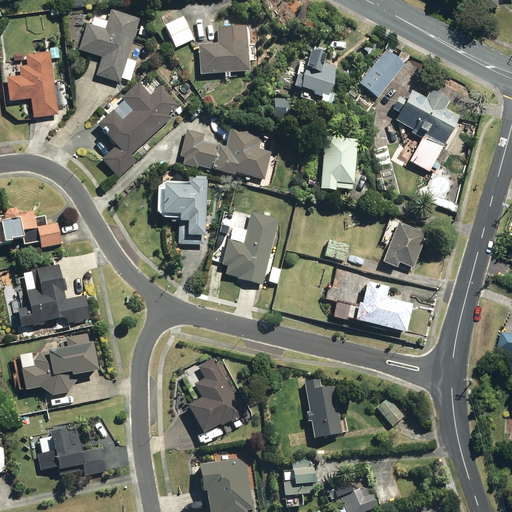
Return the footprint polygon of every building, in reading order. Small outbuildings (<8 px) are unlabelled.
[(485,0),(486,10),(503,9),(502,0),(485,0)] [(299,24),(315,32),(326,10),(309,2),(299,24)] [(98,78),(121,84),(141,19),(112,11),(107,30),(89,25),(80,52),(103,59),(98,78)] [(167,26),(177,49),(195,41),(185,18),(167,26)] [(138,36),(145,37),(147,29),(140,27),(138,36)] [(200,47),(202,76),(251,72),(248,27),(218,29),(219,45),(200,47)] [(381,46),(372,39),(364,49),(373,56),(381,46)] [(33,100),(35,120),(59,117),(51,52),(27,56),(28,67),(20,68),(21,77),(8,78),(11,103),(33,100)] [(361,85),(379,99),(405,66),(387,52),(361,85)] [(318,108),(334,112),(338,97),(331,95),(338,68),(328,65),(329,57),(313,53),(309,70),(308,70),(306,78),(301,77),(298,89),(321,95),(318,108)] [(103,161),(120,180),(138,163),(132,156),(172,119),(170,117),(180,106),(162,87),(152,97),(140,84),(123,100),(135,113),(124,122),(115,112),(99,127),(118,147),(103,161)] [(412,163),(431,174),(462,118),(447,110),(452,102),(433,92),(429,101),(414,93),(409,103),(402,99),(396,111),(403,114),(399,122),(427,137),(412,163)] [(289,101),(275,99),(273,118),(287,119),(289,101)] [(176,112),(180,115),(184,111),(180,107),(176,112)] [(238,175),(266,182),(273,154),(260,151),(264,136),(233,130),(228,149),(204,144),(206,135),(188,131),(182,158),(186,159),(184,166),(199,169),(200,167),(237,177),(238,175)] [(328,139),(324,192),(338,193),(339,190),(354,191),(355,186),(357,187),(360,142),(328,139)] [(140,153),(144,157),(149,152),(145,148),(140,153)] [(181,219),(180,246),(205,247),(208,178),(191,178),(191,190),(165,189),(164,218),(181,219)] [(457,204),(433,196),(430,204),(454,213),(457,204)] [(0,248),(16,245),(16,244),(25,242),(26,247),(42,244),(43,250),(63,246),(59,225),(49,227),(47,218),(38,220),(37,213),(23,216),(22,214),(17,211),(11,212),(8,217),(8,218),(0,219),(0,248)] [(240,281),(264,287),(280,220),(253,214),(245,245),(230,241),(223,267),(229,268),(227,276),(240,280),(240,281)] [(385,264),(399,270),(401,265),(415,270),(429,236),(401,225),(385,264)] [(327,258),(346,263),(350,246),(331,241),(327,258)] [(52,323),(67,319),(69,325),(75,324),(76,326),(84,324),(84,322),(91,320),(86,297),(67,302),(66,293),(69,292),(66,281),(63,281),(60,267),(33,273),(37,291),(29,293),(32,309),(20,312),(23,329),(35,326),(35,328),(52,324),(52,323)] [(360,324),(409,335),(415,307),(389,301),(391,290),(370,285),(365,308),(358,307),(355,321),(360,322),(360,324)] [(511,356),(511,335),(504,333),(500,354),(511,356)] [(43,390),(55,398),(70,394),(79,381),(78,378),(101,373),(96,345),(91,346),(89,335),(67,340),(70,351),(52,355),(51,354),(41,356),(36,363),(37,370),(24,372),(28,393),(43,390)] [(188,405),(204,432),(220,424),(221,426),(231,420),(232,423),(245,415),(214,359),(199,367),(205,378),(194,384),(202,397),(188,405)] [(311,421),(314,438),(343,433),(334,385),(322,387),(321,378),(304,381),(309,411),(307,412),(309,421),(311,421)] [(377,408),(392,426),(404,416),(389,398),(377,408)] [(239,420),(233,423),(236,428),(242,425),(239,420)] [(85,468),(87,478),(108,474),(103,450),(83,454),(78,433),(70,435),(69,430),(53,434),(57,453),(39,457),(43,473),(60,469),(61,473),(85,468)] [(330,449),(331,455),(343,454),(342,447),(330,449)] [(207,489),(210,511),(247,511),(247,510),(254,509),(247,464),(238,458),(200,464),(204,489),(207,489)] [(285,480),(286,496),(316,494),(316,486),(319,486),(319,477),(315,478),(314,468),(294,469),(295,480),(285,480)] [(341,496),(346,511),(363,511),(378,507),(373,493),(364,497),(360,488),(353,491),(348,480),(332,485),(337,497),(341,496)]
